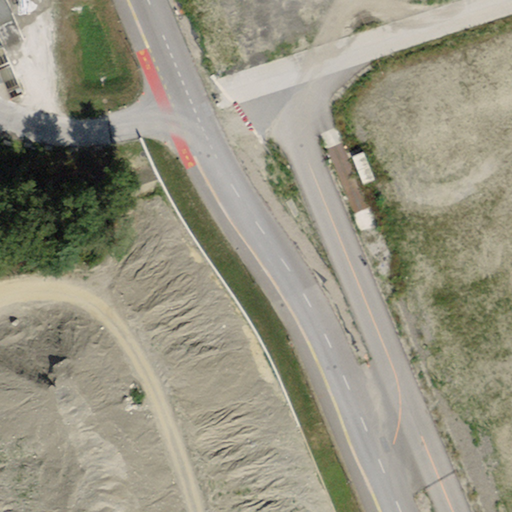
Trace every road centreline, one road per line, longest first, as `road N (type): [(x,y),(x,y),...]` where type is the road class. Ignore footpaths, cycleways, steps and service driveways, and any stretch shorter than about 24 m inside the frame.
road 1 (unclassified): [(145,0),(211,159),(309,306),(399,511)]
road 2 (unknown): [(0,309),(18,297),(85,293),(124,321),(154,425),(160,511)]
